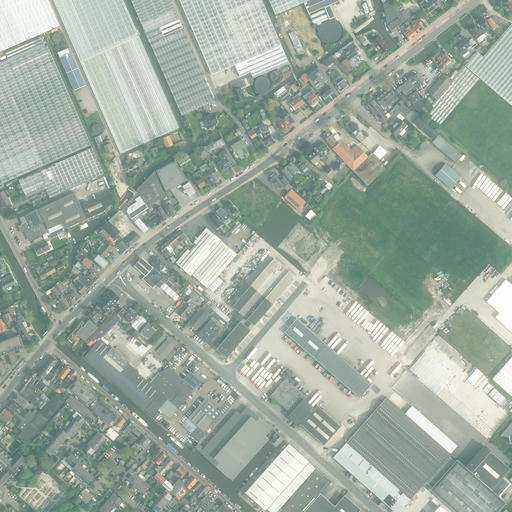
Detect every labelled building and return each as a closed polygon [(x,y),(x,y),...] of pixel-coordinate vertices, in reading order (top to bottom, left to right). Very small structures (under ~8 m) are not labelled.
[(0,0),(0,52),(4,51),(59,28),(58,27),(46,0),(0,0)] [(74,49),(120,154),(179,128),(124,2),(124,3),(122,0),(52,0),(65,28),(74,49)] [(159,29),(179,21),(170,0),(130,0),(144,30),(182,116),(215,102),(183,30),(163,38),(159,29)] [(261,0),(179,0),(212,75),(235,65),(281,45),(261,0)] [(268,0),(275,15),(303,3),(310,0),(268,0)] [(341,0),(310,0),(303,3),(308,14),(338,1),(341,0)] [(428,0),(424,0),(419,4),(422,8),(425,6),(430,13),(435,9),(430,2),(429,0),(428,0)] [(428,0),(429,0),(430,2),(435,9),(441,5),(440,3),(443,1),(442,0),(428,0)] [(400,13),(396,9),(393,1),(384,5),(387,27),(391,32),(406,21),(404,19),(402,16),(400,13)] [(494,30),(498,27),(491,18),(487,21),(494,30)] [(410,26),(408,21),(404,23),(404,24),(406,25),(408,28),(409,26),(416,35),(423,29),(420,26),(422,24),(418,19),(410,26)] [(183,30),(179,21),(159,29),(163,38),(183,30)] [(511,24),(492,48),(484,58),(476,51),(464,65),(470,71),(472,72),(511,106),(511,24)] [(409,26),(408,28),(405,30),(407,32),(404,35),(409,41),(416,35),(409,26)] [(471,32),(477,40),(479,42),(480,42),(483,40),(483,39),(483,38),(486,36),(484,34),(486,33),(484,29),(481,31),(478,27),(474,30),(474,29),(471,31),(472,32),(471,32)] [(299,55),(305,52),(294,31),(289,33),(299,55)] [(65,40),(64,38),(63,37),(62,36),(60,35),(58,35),(57,36),(56,36),(55,37),(55,38),(54,40),(54,41),(55,42),(55,44),(56,44),(57,45),(59,45),(61,45),(62,45),(63,44),(63,43),(64,42),(64,41),(65,40)] [(26,198),(46,190),(55,186),(59,194),(91,180),(97,177),(100,176),(104,174),(47,45),(45,46),(41,37),(5,53),(8,59),(0,62),(0,185),(17,178),(18,178),(18,180),(26,198)] [(380,38),(373,43),(376,47),(375,48),(375,49),(375,50),(376,50),(377,50),(378,50),(381,54),(387,50),(386,49),(388,48),(380,38)] [(469,41),(468,39),(458,46),(461,50),(459,52),(463,56),(469,51),(468,50),(470,48),(471,50),(477,45),(472,39),(469,41)] [(281,45),(235,65),(240,77),(250,73),(253,78),(289,63),(281,45)] [(349,48),(344,52),(346,54),(345,55),(349,60),(350,60),(351,62),(356,59),(354,56),(357,54),(356,52),(358,50),(354,45),(349,49),(349,48)] [(68,49),(58,53),(60,58),(59,58),(74,91),(86,86),(71,53),(70,53),(68,49)] [(437,67),(442,75),(447,71),(444,67),(451,62),(451,61),(451,60),(450,59),(449,58),(445,53),(441,57),(440,56),(440,57),(439,56),(437,57),(437,59),(441,64),(437,67)] [(337,60),(335,61),(332,57),(331,56),(328,59),(331,63),(331,64),(334,62),(338,67),(339,66),(346,75),(353,69),(346,60),(340,64),(337,60)] [(427,116),(439,126),(479,79),(465,67),(452,82),(436,100),(431,106),(434,108),(427,116)] [(318,68),(306,78),(315,90),(327,80),(318,68)] [(412,76),(407,79),(409,80),(411,83),(421,76),(418,73),(413,77),(412,76)] [(428,93),(436,100),(452,82),(443,74),(428,93)] [(421,76),(411,83),(414,88),(415,87),(418,85),(424,81),(421,77),(421,76)] [(348,87),(345,83),(346,82),(344,80),(343,80),(341,77),(335,80),(338,84),(336,85),(341,92),(348,87)] [(271,87),(271,85),(270,84),(269,82),(268,81),(267,80),(266,79),(265,79),(263,79),(262,79),(260,80),(259,80),(258,81),(257,82),(256,83),(256,85),(256,87),(256,88),(256,89),(257,91),(258,92),(259,93),(260,93),(261,94),(263,94),(264,94),(266,94),(267,93),(268,92),(269,91),(270,90),(270,88),(271,87)] [(245,98),(240,88),(244,87),(241,80),(231,85),(233,91),(235,97),(234,98),(236,102),(245,98)] [(409,80),(394,91),(401,100),(404,103),(405,103),(410,110),(416,110),(423,116),(431,110),(414,88),(411,83),(409,80)] [(333,92),(328,86),(320,93),(325,98),(333,92)] [(397,98),(390,89),(386,91),(391,97),(393,101),(397,98)] [(312,90),(303,96),(311,106),(312,107),(315,105),(314,104),(318,101),(315,97),(316,96),(312,90)] [(287,91),(277,98),(280,102),(282,101),(283,102),(291,96),(287,91)] [(386,91),(382,94),(387,101),(390,104),(391,102),(389,99),(391,97),(386,91)] [(295,110),(304,103),(300,97),(299,97),(298,94),(292,99),(294,101),(290,104),(295,110)] [(386,106),(390,104),(387,101),(382,94),(379,97),(386,106)] [(429,105),(434,101),(431,96),(425,100),(429,105)] [(375,100),(380,106),(383,109),(384,108),(386,106),(379,97),(375,100)] [(374,101),(366,107),(369,111),(370,110),(377,104),(374,101)] [(272,106),(268,102),(262,106),(263,108),(265,111),(272,106)] [(370,110),(372,114),(379,108),(377,104),(370,110)] [(399,109),(398,110),(401,112),(406,117),(411,111),(404,104),(403,104),(402,106),(400,108),(399,109)] [(375,117),(376,117),(376,116),(382,111),(379,108),(372,114),(375,117)] [(391,117),(391,118),(393,120),(401,112),(398,110),(397,111),(396,112),(394,114),(392,116),(391,117)] [(376,116),(376,117),(379,120),(385,115),(382,111),(376,116)] [(204,121),(200,123),(202,128),(206,126),(207,129),(210,128),(210,129),(211,129),(212,129),(213,129),(214,128),(213,127),(216,125),(215,124),(217,123),(214,115),(212,116),(211,115),(203,118),(204,121)] [(382,124),(383,122),(385,124),(389,120),(385,115),(379,120),(382,124)] [(291,127),(290,125),(290,124),(287,120),(288,119),(286,116),(281,120),(279,118),(272,123),(274,126),(278,123),(285,132),(285,131),(286,132),(289,130),(288,129),(289,128),(291,127)] [(413,123),(426,134),(434,141),(432,143),(456,164),(462,156),(439,136),(440,134),(432,127),(420,116),(413,123)] [(399,120),(390,131),(397,137),(399,133),(401,135),(403,135),(405,132),(405,130),(403,129),(406,126),(401,122),(399,120)] [(358,134),(360,132),(358,129),(359,129),(358,127),(358,126),(357,124),(355,124),(355,125),(354,123),(351,125),(349,125),(348,126),(348,127),(347,127),(352,134),(350,135),(354,139),(356,137),(354,135),(357,133),(358,134)] [(103,129),(103,128),(102,127),(101,125),(100,125),(99,124),(97,124),(95,125),(94,125),(94,126),(93,127),(92,129),(93,131),(94,133),(95,134),(97,134),(99,134),(100,134),(101,133),(102,132),(102,131),(103,130),(103,129)] [(264,125),(254,132),(256,136),(258,135),(264,146),(274,141),(264,125)] [(252,130),(248,132),(251,139),(256,136),(254,132),(252,130)] [(337,134),(334,136),(331,132),(324,137),(332,149),(337,154),(347,145),(342,141),(337,134)] [(174,140),(172,135),(162,139),(166,148),(173,145),(171,141),(174,140)] [(102,140),(100,136),(94,138),(98,146),(104,144),(102,140)] [(222,139),(212,143),(215,149),(224,145),(222,139)] [(107,155),(113,152),(111,147),(112,147),(109,140),(106,142),(107,145),(104,146),(107,155)] [(249,155),(244,147),(246,146),(242,140),(231,147),(235,152),(237,151),(241,159),(249,155)] [(330,151),(325,144),(317,150),(315,148),(314,149),(315,151),(314,151),(315,152),(320,159),(323,163),(328,159),(324,155),(330,151)] [(357,145),(351,150),(347,145),(337,154),(338,156),(337,158),(342,163),(343,161),(353,171),(368,157),(357,145)] [(201,157),(208,152),(204,146),(197,151),(201,157)] [(379,146),(373,154),(380,160),(387,153),(379,146)] [(156,147),(150,150),(154,158),(160,155),(156,147)] [(235,163),(226,150),(219,155),(223,161),(218,164),(223,171),(235,163)] [(315,152),(308,158),(313,164),(320,159),(315,152)] [(197,166),(202,163),(195,153),(190,156),(197,166)] [(180,166),(188,162),(191,160),(188,154),(177,161),(180,166)] [(372,154),(368,157),(353,171),(367,186),(387,168),(372,154)] [(138,160),(138,159),(131,162),(130,159),(122,163),(125,169),(128,168),(129,170),(140,165),(140,164),(138,161),(138,160)] [(156,171),(162,183),(161,183),(163,187),(164,187),(166,192),(169,189),(171,191),(181,184),(183,187),(185,191),(183,192),(185,194),(186,193),(189,197),(196,193),(175,161),(156,171)] [(301,173),(291,163),(286,168),(295,178),(301,173)] [(306,175),(308,173),(310,172),(303,164),(299,167),(306,175)] [(402,165),(394,175),(397,178),(400,180),(408,171),(402,165)] [(332,170),(329,166),(324,171),(327,175),(332,170)] [(281,172),(290,182),(293,180),(295,178),(286,168),(281,172)] [(155,171),(138,189),(141,196),(140,197),(140,196),(140,197),(148,209),(151,207),(153,206),(152,203),(166,197),(166,196),(165,196),(164,192),(162,188),(160,183),(155,171)] [(206,180),(200,171),(195,174),(197,177),(199,176),(201,179),(202,179),(204,182),(206,180)] [(219,180),(220,179),(215,172),(214,172),(213,171),(209,173),(207,174),(210,180),(209,180),(209,179),(207,180),(210,185),(212,183),(216,181),(217,181),(219,180)] [(408,171),(400,180),(404,184),(412,174),(408,171)] [(284,187),(288,192),(292,188),(290,186),(288,184),(289,183),(284,178),(281,180),(276,174),(271,180),(278,189),(282,186),(284,188),(284,187)] [(412,174),(404,184),(408,187),(416,178),(412,174)] [(12,183),(18,180),(18,178),(5,184),(7,187),(13,184),(12,183)] [(416,178),(408,187),(412,191),(420,181),(417,178),(416,178)] [(202,179),(201,179),(196,182),(200,189),(206,185),(204,182),(202,179)] [(420,181),(412,191),(416,195),(425,185),(420,181)] [(425,185),(416,195),(420,198),(429,189),(428,188),(425,185)] [(46,190),(50,198),(59,194),(55,186),(46,190)] [(353,188),(349,192),(359,201),(363,197),(353,188)] [(298,211),(306,203),(291,189),(284,197),(298,211)] [(429,189),(420,198),(427,204),(435,194),(429,189)] [(11,204),(4,192),(0,193),(0,200),(4,208),(11,204)] [(43,235),(44,239),(104,212),(116,201),(111,192),(80,206),(74,193),(25,215),(25,216),(19,218),(21,224),(21,225),(18,226),(21,233),(24,231),(29,241),(43,235)] [(348,193),(346,197),(356,205),(359,201),(349,192),(348,193)] [(387,197),(396,205),(400,201),(390,192),(387,197)] [(316,202),(322,197),(319,194),(313,198),(316,202)] [(128,208),(127,212),(132,219),(144,233),(148,229),(140,220),(138,218),(137,216),(139,215),(140,214),(147,209),(148,209),(140,197),(135,200),(137,202),(128,208)] [(346,197),(342,201),(352,209),(356,205),(346,197)] [(383,201),(393,209),(396,205),(387,197),(383,201)] [(41,198),(31,202),(33,206),(42,202),(41,198)] [(170,218),(177,213),(170,200),(167,201),(169,206),(165,208),(170,218)] [(342,201),(338,205),(348,214),(352,209),(342,201)] [(379,205),(389,213),(393,209),(383,201),(379,205)] [(400,201),(396,205),(405,212),(409,208),(400,201)] [(235,216),(238,213),(236,211),(237,210),(234,206),(233,206),(231,203),(229,204),(228,204),(225,206),(225,208),(231,215),(233,213),(235,216)] [(336,207),(335,209),(345,218),(348,214),(338,205),(336,207)] [(376,209),(385,217),(389,213),(379,205),(376,209)] [(396,205),(393,209),(401,216),(405,212),(396,205)] [(156,210),(158,215),(161,221),(166,219),(160,206),(155,209),(156,210)] [(216,212),(222,219),(221,219),(224,222),(231,216),(224,208),(222,210),(220,208),(216,212)] [(306,217),(304,219),(308,223),(310,221),(311,221),(317,215),(316,215),(317,213),(313,209),(311,211),(311,210),(305,216),(306,217)] [(335,209),(331,213),(341,222),(345,218),(335,209)] [(376,209),(372,213),(382,221),(385,217),(376,209)] [(393,209),(389,213),(398,221),(401,217),(401,216),(393,209)] [(152,218),(146,221),(152,228),(157,224),(157,225),(161,222),(156,216),(158,215),(156,210),(150,215),(152,218)] [(331,213),(328,217),(338,226),(341,222),(331,213)] [(369,217),(378,226),(382,221),(372,213),(369,217)] [(389,213),(385,217),(394,225),(398,221),(389,213)] [(109,221),(102,228),(103,229),(115,241),(111,244),(114,247),(116,245),(116,246),(123,240),(125,242),(136,232),(134,230),(122,218),(121,219),(117,214),(109,221)] [(217,229),(223,224),(215,215),(210,220),(217,229)] [(328,217),(324,221),(334,230),(337,226),(338,226),(328,217)] [(365,221),(374,230),(378,226),(369,217),(365,221)] [(385,217),(382,221),(390,229),(394,225),(385,217)] [(324,221),(320,226),(330,234),(334,230),(324,221)] [(361,226),(360,228),(369,236),(374,230),(365,221),(361,226)] [(382,221),(378,226),(387,233),(390,229),(382,221)] [(239,223),(230,231),(232,234),(241,225),(239,223)] [(320,226),(317,230),(327,239),(330,234),(320,226)] [(378,226),(374,230),(383,237),(387,233),(378,226)] [(183,254),(181,257),(176,263),(191,276),(192,275),(207,289),(208,288),(218,277),(227,266),(237,255),(207,228),(205,230),(201,231),(202,233),(194,243),(196,245),(190,251),(188,249),(187,250),(183,254)] [(115,241),(103,229),(101,232),(100,233),(107,240),(111,244),(115,241)] [(374,230),(369,236),(375,241),(378,243),(383,237),(374,230)] [(188,239),(181,231),(177,233),(184,242),(188,239)] [(136,232),(125,242),(130,247),(140,238),(136,232)] [(174,236),(181,245),(184,242),(177,233),(174,236)] [(180,245),(173,237),(170,240),(177,248),(180,245)] [(123,240),(116,246),(123,253),(125,251),(130,247),(125,242),(123,240)] [(170,240),(167,242),(174,251),(177,248),(170,240)] [(114,255),(110,251),(113,248),(106,241),(101,246),(112,257),(114,255)] [(50,250),(47,242),(36,247),(39,255),(50,250)] [(167,242),(164,245),(171,253),(174,251),(167,242)] [(161,251),(164,254),(166,257),(171,253),(164,245),(160,248),(163,250),(161,251)] [(104,258),(106,255),(110,259),(112,257),(101,246),(96,251),(99,254),(104,258)] [(86,258),(84,257),(79,252),(76,258),(81,262),(82,262),(91,270),(95,266),(86,258)] [(99,254),(93,260),(103,269),(104,268),(106,270),(108,268),(106,266),(109,263),(104,258),(99,254)] [(237,255),(232,261),(233,261),(235,263),(240,257),(238,255),(237,255)] [(145,277),(152,268),(142,258),(134,267),(145,277)] [(155,265),(152,268),(145,277),(144,278),(142,279),(143,280),(151,287),(153,289),(153,288),(154,287),(156,285),(159,288),(166,280),(163,277),(162,276),(163,274),(163,272),(166,268),(166,267),(165,266),(165,265),(159,260),(157,259),(154,262),(153,263),(155,265)] [(275,260),(232,308),(254,326),(263,316),(264,317),(264,316),(269,310),(286,290),(286,291),(294,281),(292,276),(293,276),(293,275),(290,272),(289,272),(282,267),(278,271),(277,270),(282,265),(281,265),(279,263),(278,263),(275,260)] [(54,267),(58,265),(55,261),(50,264),(52,267),(47,270),(45,271),(46,273),(46,274),(47,274),(48,276),(56,272),(54,267)] [(99,279),(90,271),(88,269),(86,271),(84,269),(86,267),(79,261),(75,266),(84,274),(84,275),(85,276),(85,275),(94,283),(99,279)] [(66,268),(63,263),(56,267),(59,272),(66,268)] [(36,269),(42,279),(48,276),(47,274),(46,274),(46,273),(45,271),(47,270),(45,266),(41,269),(40,267),(36,269)] [(91,270),(90,271),(99,279),(103,273),(95,266),(91,270)] [(12,286),(16,284),(11,274),(3,278),(5,282),(0,285),(3,290),(7,289),(8,290),(9,290),(10,290),(11,290),(12,289),(12,288),(12,287),(12,286)] [(73,286),(77,289),(81,294),(83,295),(85,293),(84,291),(87,289),(82,284),(77,280),(79,278),(78,277),(76,275),(71,280),(74,283),(75,282),(76,283),(73,286)] [(79,278),(81,280),(82,279),(90,287),(94,283),(85,275),(85,276),(83,278),(79,275),(78,277),(79,278)] [(218,277),(208,288),(214,293),(223,282),(218,277)] [(506,280),(486,302),(491,306),(499,313),(495,317),(511,332),(511,357),(493,379),(505,389),(511,395),(511,285),(506,280)] [(174,286),(168,281),(165,284),(171,290),(174,286)] [(68,291),(67,289),(62,282),(57,286),(62,293),(64,295),(72,306),(76,302),(70,293),(68,291)] [(71,288),(70,289),(68,291),(70,293),(76,302),(80,298),(75,292),(77,290),(73,286),(71,283),(70,284),(70,286),(71,288)] [(56,288),(51,292),(58,301),(62,299),(60,297),(59,294),(60,294),(56,288)] [(184,300),(188,303),(189,304),(192,300),(194,302),(200,296),(207,303),(206,304),(189,323),(196,330),(196,329),(199,332),(219,310),(195,289),(188,295),(184,300)] [(95,307),(99,311),(105,316),(107,318),(115,312),(111,308),(119,300),(110,291),(103,298),(102,300),(95,307)] [(63,294),(60,297),(62,299),(58,301),(61,305),(58,308),(60,311),(64,309),(65,311),(71,307),(63,294)] [(192,309),(186,304),(178,313),(184,318),(186,316),(189,319),(193,314),(190,311),(192,309)] [(5,315),(2,316),(6,324),(13,321),(10,314),(12,313),(12,312),(11,312),(13,311),(14,311),(12,308),(9,310),(7,309),(4,310),(4,312),(5,315)] [(95,309),(91,313),(99,320),(103,316),(95,309)] [(127,312),(124,316),(132,324),(131,325),(131,326),(136,332),(146,322),(142,317),(141,317),(140,317),(139,317),(135,313),(135,311),(134,310),(132,310),(131,309),(128,311),(127,312)] [(99,328),(84,342),(91,348),(100,339),(118,322),(124,316),(127,312),(124,310),(123,310),(118,315),(115,312),(107,318),(105,321),(100,326),(99,328)] [(219,310),(199,332),(197,334),(203,339),(225,315),(219,310)] [(91,313),(88,317),(96,324),(99,320),(91,313)] [(222,329),(230,320),(225,315),(203,339),(209,344),(222,329)] [(17,322),(15,323),(16,326),(17,327),(19,331),(23,328),(23,329),(25,328),(28,326),(25,321),(23,323),(20,316),(16,318),(17,322)] [(359,398),(371,385),(297,319),(285,333),(359,398)] [(82,321),(74,332),(81,338),(83,339),(81,342),(82,343),(84,342),(99,328),(95,325),(89,320),(86,324),(82,321)] [(240,322),(216,350),(227,359),(250,332),(251,332),(251,331),(240,322)] [(157,330),(153,327),(152,328),(147,324),(141,331),(146,335),(145,336),(149,339),(150,339),(156,332),(156,331),(157,330)] [(491,326),(466,355),(493,379),(511,357),(511,333),(506,339),(496,331),(491,326)] [(23,328),(19,331),(19,332),(23,338),(28,334),(25,328),(23,329),(23,328)] [(74,332),(67,339),(74,345),(81,338),(74,332)] [(28,334),(23,338),(27,343),(32,339),(28,334)] [(13,337),(0,342),(0,354),(15,349),(14,348),(17,347),(18,347),(19,347),(20,347),(23,346),(24,346),(20,335),(19,335),(16,336),(14,337),(13,337)] [(100,339),(84,358),(153,417),(165,402),(168,400),(178,408),(188,397),(198,385),(200,383),(189,373),(188,375),(187,376),(187,375),(183,379),(170,368),(159,372),(159,373),(152,380),(149,383),(138,374),(139,373),(128,364),(130,362),(113,347),(111,349),(100,339)] [(8,354),(13,366),(12,366),(13,366),(18,359),(15,351),(8,354)] [(43,381),(58,361),(52,356),(38,373),(36,376),(43,381)] [(0,361),(0,372),(1,375),(1,376),(3,378),(8,372),(8,371),(8,372),(3,360),(0,361)] [(66,365),(60,360),(53,369),(55,370),(53,374),(55,376),(58,372),(59,374),(66,365)] [(71,370),(66,366),(58,376),(63,380),(71,370)] [(36,377),(36,376),(38,373),(38,374),(33,370),(26,379),(27,380),(33,384),(35,385),(42,391),(46,387),(40,382),(41,381),(36,377)] [(77,373),(73,370),(65,380),(68,383),(69,381),(70,380),(71,380),(73,380),(74,379),(74,378),(77,373)] [(100,399),(97,397),(98,396),(78,377),(66,390),(71,395),(73,393),(88,407),(90,405),(92,407),(90,409),(111,427),(114,423),(115,423),(115,422),(121,416),(120,416),(121,416),(100,398),(100,399)] [(33,387),(35,385),(33,384),(27,380),(26,379),(23,383),(23,384),(23,383),(34,392),(37,390),(33,387)] [(324,446),(341,427),(318,406),(315,409),(305,400),(306,398),(294,387),(298,383),(294,379),(290,384),(285,379),(269,397),(273,400),(274,399),(278,402),(291,414),(288,417),(299,427),(301,425),(324,446)] [(46,402),(34,392),(23,383),(23,384),(18,391),(30,401),(40,409),(46,402)] [(494,389),(489,395),(500,405),(506,399),(494,389)] [(25,409),(29,403),(17,394),(13,399),(25,409)] [(64,402),(62,400),(59,397),(56,394),(48,403),(56,411),(64,402)] [(387,398),(333,458),(348,471),(359,480),(394,511),(398,511),(421,487),(425,482),(449,456),(450,454),(458,446),(451,440),(444,448),(405,414),(387,398)] [(204,399),(187,418),(197,427),(194,431),(191,435),(198,441),(201,437),(222,414),(204,399)] [(168,400),(165,402),(175,411),(178,408),(168,400)] [(22,431),(18,436),(27,444),(48,420),(41,414),(40,415),(38,413),(35,417),(31,415),(30,414),(21,407),(21,408),(12,401),(6,408),(15,417),(20,420),(16,425),(22,431)] [(39,412),(38,413),(40,415),(41,414),(48,420),(56,411),(48,403),(39,412)] [(265,436),(268,433),(271,429),(247,407),(240,414),(236,411),(215,435),(210,440),(204,447),(202,445),(201,447),(198,444),(195,447),(200,452),(232,481),(267,441),(269,440),(265,436)] [(1,413),(13,423),(16,425),(20,420),(15,417),(6,408),(1,413)] [(33,413),(32,412),(30,414),(31,415),(35,417),(38,413),(39,412),(36,409),(33,413)] [(8,428),(13,423),(1,413),(0,415),(0,420),(6,425),(5,426),(8,428)] [(72,417),(75,419),(82,425),(86,421),(78,414),(78,415),(76,413),(72,417)] [(122,416),(121,416),(115,422),(115,423),(117,424),(116,426),(118,427),(119,426),(121,428),(124,425),(123,424),(126,421),(124,420),(124,418),(122,416)] [(75,419),(71,423),(79,429),(82,425),(75,419)] [(71,423),(70,421),(68,422),(65,425),(75,433),(79,429),(71,423)] [(510,445),(511,442),(511,421),(500,436),(510,445)] [(0,469),(0,470),(0,469),(0,482),(3,485),(7,480),(9,479),(10,480),(12,482),(14,480),(15,479),(17,480),(18,481),(18,480),(24,474),(20,470),(22,467),(21,465),(21,464),(26,459),(27,459),(19,452),(13,459),(10,456),(10,455),(9,455),(6,453),(6,452),(3,450),(6,446),(0,440),(0,439),(2,438),(0,436),(3,433),(4,433),(8,429),(0,422),(0,469)] [(131,423),(124,430),(129,434),(135,427),(131,423)] [(69,436),(71,438),(75,433),(65,425),(62,429),(69,435),(69,436)] [(56,431),(58,433),(65,440),(69,436),(69,435),(62,429),(60,427),(56,431)] [(107,431),(110,434),(108,437),(113,441),(119,435),(110,427),(107,431)] [(134,442),(142,433),(135,427),(129,434),(131,437),(130,439),(134,442)] [(107,440),(105,439),(105,438),(98,432),(94,436),(103,444),(107,440)] [(58,433),(55,437),(62,444),(65,440),(58,433)] [(283,439),(276,433),(273,437),(274,438),(271,442),(271,443),(273,444),(274,444),(276,446),(279,443),(279,444),(282,441),(281,440),(283,439)] [(94,436),(91,440),(99,448),(103,444),(94,436)] [(116,439),(115,440),(120,444),(121,443),(123,440),(119,436),(116,439)] [(137,445),(135,446),(137,448),(137,449),(141,452),(151,441),(144,436),(137,444),(137,445)] [(55,437),(51,441),(58,448),(62,444),(55,437)] [(51,441),(49,440),(45,444),(55,452),(58,448),(51,441)] [(91,440),(87,444),(96,452),(99,448),(91,440)] [(42,448),(51,456),(55,452),(45,444),(42,448)] [(88,453),(91,455),(92,456),(96,452),(87,444),(84,449),(87,452),(87,453),(88,453)] [(309,462),(289,444),(245,493),(266,511),(267,509),(309,462)] [(449,456),(425,482),(432,488),(430,490),(455,511),(497,511),(506,503),(504,502),(499,497),(511,484),(504,477),(511,469),(489,451),(491,450),(485,445),(465,468),(457,461),(455,463),(449,456)] [(152,462),(155,459),(156,458),(161,452),(163,450),(159,447),(151,456),(153,458),(150,461),(152,462)] [(162,452),(161,452),(156,458),(157,460),(155,462),(158,464),(159,463),(160,464),(161,462),(162,462),(163,461),(163,460),(167,456),(164,454),(163,452),(162,452)] [(71,454),(65,461),(69,465),(76,457),(71,454)] [(78,463),(80,461),(76,457),(69,465),(73,468),(78,463)] [(167,480),(166,479),(160,474),(165,468),(168,470),(174,463),(169,458),(161,467),(158,464),(149,475),(153,478),(154,477),(162,485),(167,480)] [(267,509),(269,511),(358,511),(360,510),(345,496),(335,507),(320,494),(329,484),(328,483),(330,481),(316,468),(311,464),(309,462),(267,509)] [(73,468),(71,471),(72,471),(75,474),(82,467),(78,463),(73,468)] [(120,463),(113,471),(117,475),(124,467),(120,463)] [(189,473),(181,466),(175,472),(181,477),(183,478),(189,473)] [(75,474),(80,478),(86,470),(82,467),(75,474)] [(122,478),(124,476),(128,471),(124,467),(117,475),(122,478)] [(130,468),(128,471),(124,476),(128,480),(134,472),(130,468)] [(80,478),(82,480),(84,481),(90,474),(86,470),(80,478)] [(93,475),(94,473),(92,472),(84,481),(88,485),(95,477),(93,475)] [(128,480),(132,483),(138,476),(134,472),(128,480)] [(187,482),(188,480),(192,476),(189,473),(183,478),(187,482)] [(132,483),(136,487),(142,479),(138,476),(132,483)] [(198,481),(197,480),(193,476),(185,485),(184,487),(188,491),(190,489),(198,481)] [(173,486),(175,484),(168,477),(166,479),(167,480),(173,486)] [(136,487),(140,490),(146,483),(142,479),(136,487)] [(171,492),(175,496),(177,494),(184,487),(185,485),(179,479),(175,484),(173,486),(175,488),(171,492)] [(175,488),(173,486),(167,480),(162,485),(171,492),(175,488)] [(202,484),(199,481),(191,490),(194,493),(202,484)] [(140,490),(144,494),(151,486),(146,483),(140,490)] [(209,490),(203,485),(192,498),(195,501),(198,497),(201,499),(209,490)] [(173,501),(171,499),(173,497),(165,490),(162,495),(171,503),(173,501)] [(119,506),(123,502),(114,494),(110,498),(117,504),(119,506)] [(169,506),(170,505),(171,503),(162,495),(158,499),(166,505),(167,504),(169,506)] [(198,504),(201,507),(208,500),(207,499),(209,497),(206,495),(198,504)] [(110,498),(106,502),(114,508),(117,504),(110,498)] [(187,504),(189,501),(185,498),(181,502),(185,506),(187,504)] [(158,499),(155,503),(162,509),(166,505),(158,499)] [(211,502),(208,500),(201,507),(204,510),(211,502)] [(106,502),(103,506),(109,511),(110,511),(114,508),(106,502)] [(207,511),(214,505),(211,502),(204,510),(206,511),(207,511)] [(151,507),(156,511),(159,511),(162,509),(155,503),(151,507)] [(216,510),(214,511),(221,511),(227,506),(224,503),(217,510),(216,510)]
